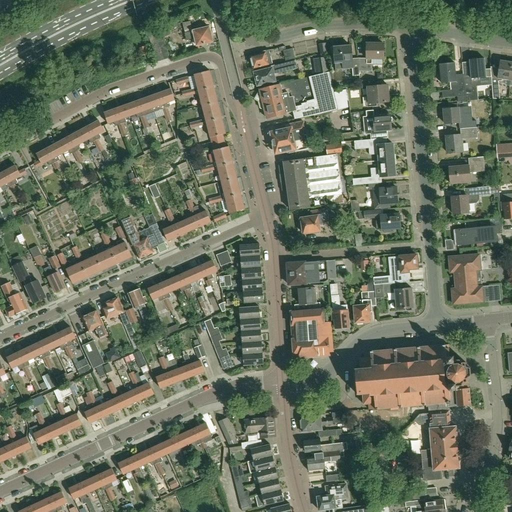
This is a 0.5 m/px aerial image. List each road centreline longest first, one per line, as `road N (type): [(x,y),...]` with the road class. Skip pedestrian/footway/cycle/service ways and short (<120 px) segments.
road 1 (residential): [(265,216),(240,109),(212,57),(116,87),(0,149)]
road 2 (residential): [(0,491),(210,395),(282,384)]
road 3 (residential): [(437,324),(411,28)]
road 4 (residential): [(0,339),(265,216)]
road 5 (residential): [(488,319),(496,437),(469,511)]
road 6 (tertiary): [(282,384),(323,378),(378,331),(437,324)]
road 7 (residential): [(282,384),(265,216)]
road 8 (primary): [(3,70),(143,0)]
road 9 (residential): [(411,28),(341,25),(263,40)]
road 10 (primary): [(118,0),(0,58)]
road 11 (tertiary): [(304,511),(282,384)]
